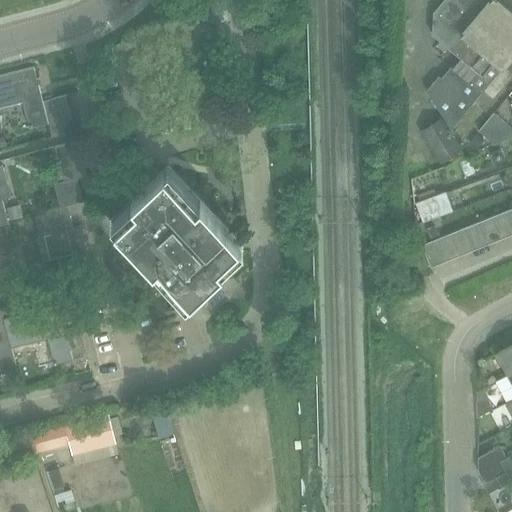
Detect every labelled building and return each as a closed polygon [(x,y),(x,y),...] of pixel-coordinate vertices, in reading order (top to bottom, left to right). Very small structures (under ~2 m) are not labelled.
[(511,56),(511,12),(497,0),(444,0),(434,13),(432,33),(440,40),(437,44),(445,50),(448,46),(477,70),(468,81),(451,66),(428,93),(452,128),(484,90),(501,69),(511,56)] [(511,56),(501,69),(484,90),(493,98),(511,74),(511,56)] [(43,101),(34,67),(0,75),(0,107),(23,101),(30,127),(49,122),(46,113),(69,107),(66,95),(43,101)] [(72,118),(69,107),(46,113),(49,122),(49,124),(72,118)] [(511,128),(494,112),(479,131),(494,144),(511,136),(511,128)] [(76,130),(72,118),(49,124),(52,136),(76,130)] [(442,118),(424,129),(421,131),(441,161),(462,148),(442,118)] [(81,152),(78,140),(55,146),(58,157),(81,152)] [(84,163),(81,152),(58,157),(61,168),(84,163)] [(87,175),(84,163),(61,168),(64,181),(78,178),(87,175)] [(3,165),(0,166),(0,224),(8,223),(2,199),(11,197),(3,165)] [(244,246),(168,165),(109,221),(152,266),(147,270),(160,284),(165,279),(185,301),(244,246)] [(81,189),(78,178),(64,181),(54,183),(57,195),(81,189)] [(84,201),(81,189),(57,195),(60,206),(68,205),(84,201)] [(446,191),(437,195),(416,203),(423,222),(453,210),(446,191)] [(71,216),(68,205),(60,206),(45,211),(45,212),(48,222),(71,216)] [(511,234),(511,222),(507,210),(493,216),(502,238),(511,234)] [(45,212),(33,215),(39,237),(44,236),(45,236),(51,234),(48,222),(45,212)] [(74,228),(71,216),(48,222),(51,234),(67,230),(74,228)] [(502,238),(493,216),(479,222),(488,244),(502,238)] [(488,244),(479,222),(465,227),(474,250),(488,244)] [(474,250),(465,227),(450,233),(459,255),(474,250)] [(70,241),(67,230),(51,234),(45,236),(44,236),(46,241),(48,247),(70,241)] [(459,255),(450,233),(436,239),(445,261),(459,255)] [(445,261),(436,239),(422,245),(431,267),(445,261)] [(48,247),(46,241),(39,242),(44,261),(51,259),(48,247)] [(74,253),(70,241),(48,247),(51,259),(67,255),(74,253)] [(70,266),(67,255),(51,259),(44,261),(46,272),(70,266)] [(73,278),(70,266),(46,272),(50,284),(73,278)] [(58,303),(4,317),(3,317),(11,347),(12,347),(12,346),(47,337),(55,363),(87,355),(76,313),(72,314),(71,309),(74,303),(72,297),(67,294),(61,296),(57,301),(58,303)] [(0,309),(0,368),(16,365),(12,347),(11,347),(3,317),(4,317),(2,309),(0,309)] [(511,343),(496,352),(508,374),(511,371),(511,343)] [(492,409),(483,387),(477,390),(478,415),(492,409)] [(109,415),(65,426),(65,427),(68,439),(69,444),(72,454),(116,442),(114,436),(110,419),(109,416),(109,415)] [(33,454),(28,436),(0,443),(0,459),(32,450),(33,454)] [(478,471),(501,459),(506,456),(499,445),(478,456),(478,471)] [(501,459),(478,471),(485,482),(496,477),(507,471),(501,459)] [(485,482),(482,484),(487,493),(501,486),(496,477),(485,482)]
